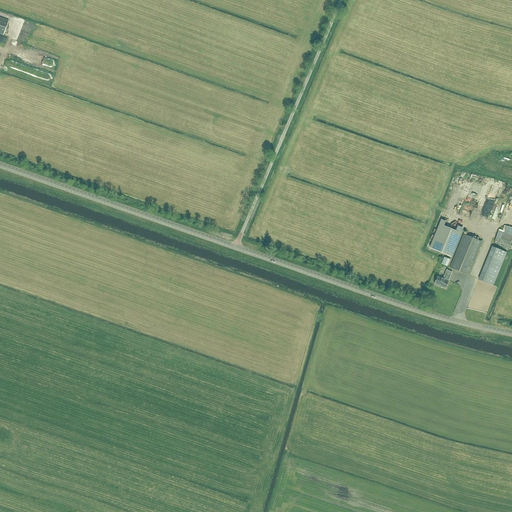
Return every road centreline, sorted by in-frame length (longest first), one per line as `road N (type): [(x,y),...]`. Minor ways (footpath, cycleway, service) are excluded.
road 1 (tertiary): [(511,334),(435,317),(235,247)]
road 2 (unclassified): [(235,247),(341,0)]
road 3 (tertiary): [(235,247),(0,165)]
